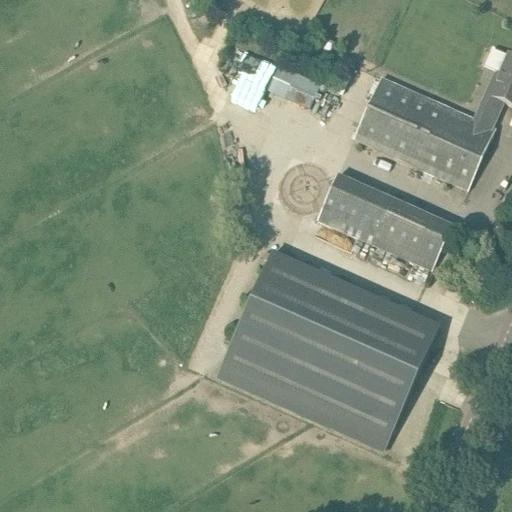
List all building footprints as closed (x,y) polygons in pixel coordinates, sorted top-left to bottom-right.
[(243,85),(277,93),(284,64),(250,56),(243,85)] [(475,120),(492,128),(503,104),(511,107),(511,57),(509,56),(500,76),(496,75),(475,120)] [(288,96),(318,110),(329,87),(299,73),(288,96)] [(497,131),(382,79),(353,144),(468,194),(497,131)] [(432,274),(453,228),(339,178),(317,224),(432,274)] [(281,205),(277,215),(301,226),(305,216),(281,205)] [(271,257),(218,377),(386,452),(439,332),(271,257)]
